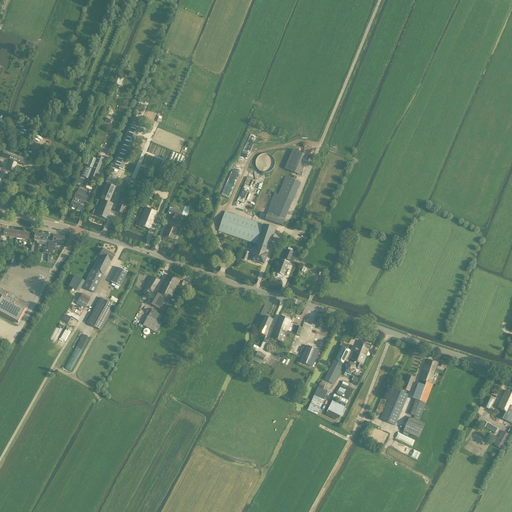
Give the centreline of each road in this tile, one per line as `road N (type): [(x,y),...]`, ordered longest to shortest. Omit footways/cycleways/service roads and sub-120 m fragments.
road 1 (tertiary): [(77,230),(511,372)]
road 2 (track): [(256,290),(379,0)]
road 3 (track): [(122,243),(0,461)]
road 4 (track): [(310,511),(361,418),(398,430),(431,345)]
road 5 (residential): [(0,361),(77,230)]
road 6 (track): [(165,395),(227,281)]
